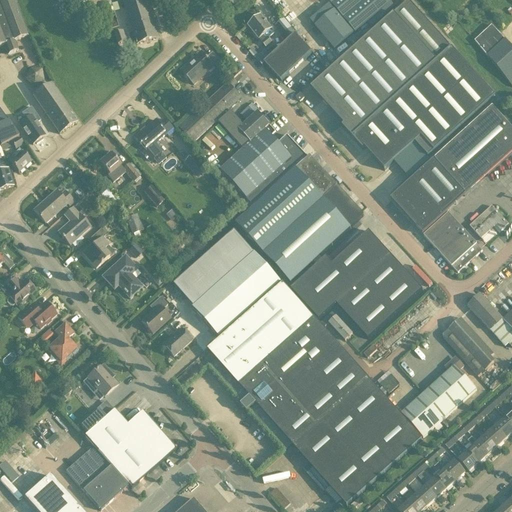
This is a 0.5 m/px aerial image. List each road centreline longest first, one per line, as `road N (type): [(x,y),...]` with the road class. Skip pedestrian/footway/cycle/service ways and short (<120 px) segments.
road 1 (unclassified): [(459,296),(207,22)]
road 2 (unclassified): [(213,451),(4,210)]
road 3 (tertiary): [(4,210),(207,22)]
road 4 (unclassified): [(345,348),(372,377),(459,296)]
